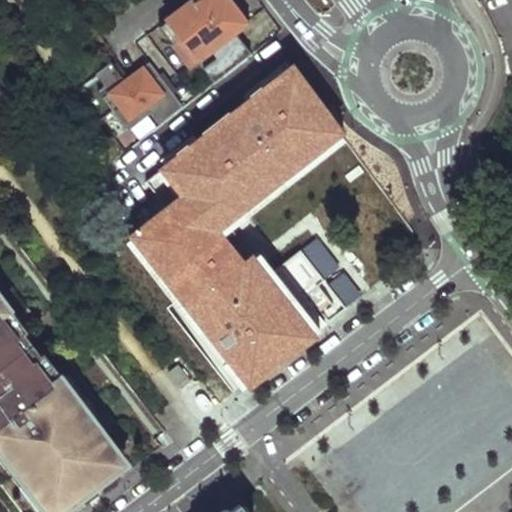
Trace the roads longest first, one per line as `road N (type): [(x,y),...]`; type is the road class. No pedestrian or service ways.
road 1 (residential): [(478,258),(136,511)]
road 2 (tertiary): [(478,258),(450,214),(424,122)]
road 3 (tertiary): [(424,122),(456,98),(463,69),(452,41),(427,24)]
